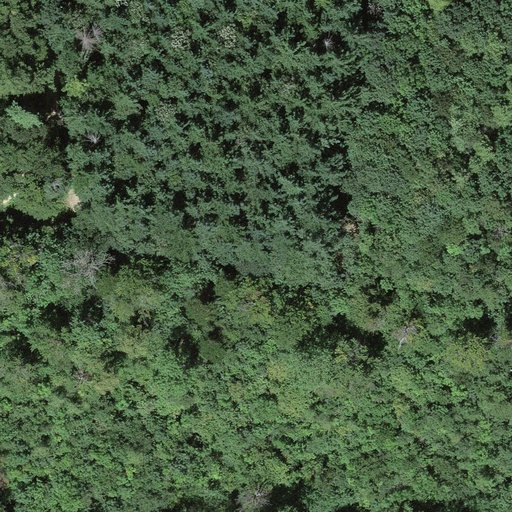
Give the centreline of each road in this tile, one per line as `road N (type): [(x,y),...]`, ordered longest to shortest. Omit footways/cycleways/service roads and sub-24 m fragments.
road 1 (track): [(81,233),(256,278),(511,306)]
road 2 (track): [(44,0),(81,233)]
